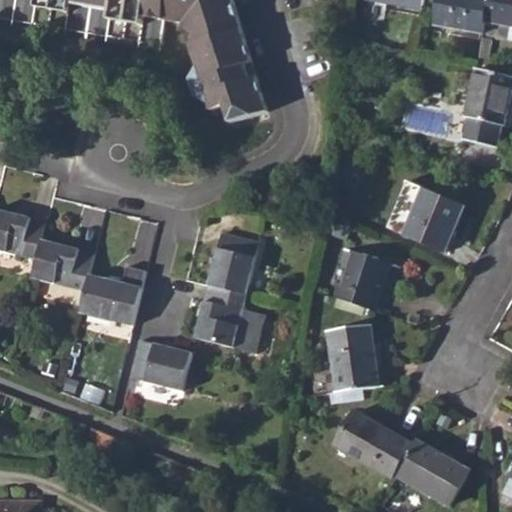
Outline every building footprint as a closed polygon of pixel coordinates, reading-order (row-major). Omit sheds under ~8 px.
[(222,101),(228,118),(264,107),(231,0),(0,0),(0,14),(157,39),(163,16),(182,20),(196,64),(190,75),(195,92),(207,97),(209,105),(222,101)] [(365,0),(422,10),(424,0),(365,0)] [(438,0),(434,26),(484,34),(486,22),(490,0),(438,0)] [(511,0),(490,0),(486,22),(511,26),(511,0)] [(503,127),(505,127),(511,96),(511,77),(477,69),(467,119),(469,119),(464,141),(498,148),(503,127)] [(387,228),(446,254),(465,206),(407,182),(387,228)] [(0,254),(35,264),(40,243),(44,226),(0,215),(0,254)] [(326,233),(346,242),(351,228),(331,220),(326,233)] [(203,285),(239,294),(251,247),(214,238),(203,285)] [(30,282),(82,295),(86,276),(91,256),(40,243),(35,264),(30,282)] [(338,300),(376,313),(391,264),(353,252),(338,300)] [(77,315),(130,328),(139,289),(86,276),(82,295),(77,315)] [(249,351),(258,314),(236,308),(239,294),(203,285),(191,337),(227,346),(249,351)] [(330,332),(338,393),(379,388),(371,325),(330,332)] [(129,378),(179,391),(186,353),(138,342),(129,378)] [(30,416),(40,420),(45,408),(35,404),(30,416)] [(335,449),(394,481),(396,477),(414,446),(356,413),(335,449)] [(85,449),(112,460),(120,438),(93,427),(85,449)] [(396,477),(452,507),(470,473),(416,442),(414,446),(396,477)] [(511,473),(510,477),(511,478),(511,480),(503,495),(511,500),(511,473)] [(0,511),(40,511),(41,503),(0,501),(0,511)]
